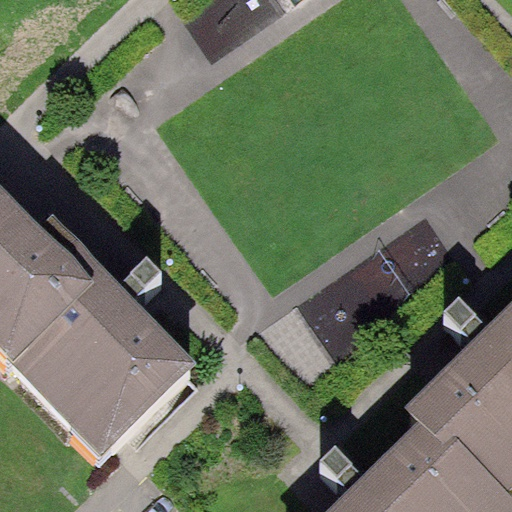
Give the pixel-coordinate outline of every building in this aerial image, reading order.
[(0,288),(45,244),(0,198),(0,288)] [(0,363),(102,468),(197,375),(58,231),(45,244),(0,288),(0,363)] [(297,306),(257,335),(306,392),(339,368),(297,306)] [(405,420),(417,432),(443,458),(455,446),(510,501),(511,499),(511,313),(482,344),(405,420)] [(511,511),(511,503),(510,501),(455,446),(443,458),(417,432),(359,492),(339,511),(511,511)]
